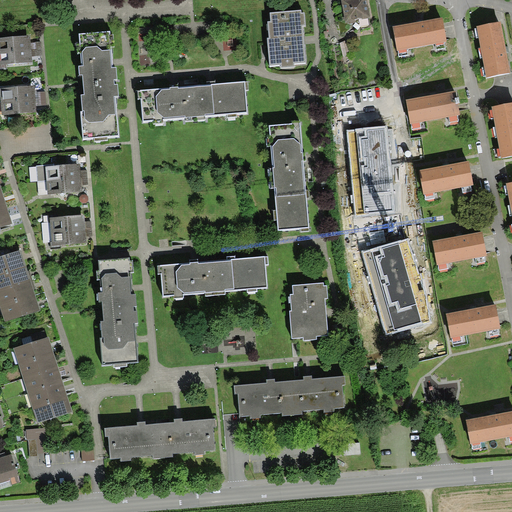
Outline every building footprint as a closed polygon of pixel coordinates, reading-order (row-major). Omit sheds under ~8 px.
[(343,0),(347,19),(359,26),(373,23),(369,0),(343,0)] [(301,13),(270,16),(271,24),(268,24),(269,41),(267,41),(270,69),(280,68),(281,71),(295,70),(295,67),(306,66),(303,29),(306,29),(305,16),(302,16),(301,13)] [(442,16),(393,26),(398,49),(447,39),(442,16)] [(477,27),(486,77),(511,72),(502,22),(477,27)] [(110,31),(79,34),(82,67),(79,67),(79,75),(84,75),(85,96),(82,96),(84,113),(82,113),(84,139),(94,138),(95,140),(108,139),(108,137),(119,136),(116,96),(119,96),(118,84),(115,84),(115,80),(118,80),(117,68),(113,68),(110,31)] [(30,35),(0,37),(0,64),(32,61),(31,56),(42,55),(41,42),(31,42),(30,35)] [(249,83),(142,92),(144,123),(252,113),(249,83)] [(35,86),(1,88),(3,115),(36,113),(36,106),(47,105),(46,91),(35,92),(35,86)] [(456,89),(407,99),(412,121),(461,112),(456,89)] [(511,102),(491,107),(500,158),(511,156),(511,102)] [(301,124),(269,126),(270,139),(265,139),(266,148),(271,147),(273,169),(268,169),(269,178),(274,177),(274,182),(269,182),(270,190),(274,190),(276,211),(273,212),(274,222),(278,222),(278,231),(301,229),(301,234),(310,233),(308,200),(310,199),(310,190),(307,190),(305,162),(307,162),(306,153),(303,153),(301,124)] [(384,130),(349,134),(357,212),(392,209),(384,130)] [(54,165),(37,166),(38,183),(46,182),(47,195),(83,192),(82,186),(89,185),(88,169),(80,170),(80,164),(54,166),(54,165)] [(468,165),(422,173),(426,194),(472,185),(468,165)] [(0,185),(0,228),(13,224),(0,185)] [(84,216),(50,218),(53,246),(87,243),(86,236),(92,236),(91,221),(85,222),(84,216)] [(484,230),(435,240),(440,262),(489,253),(484,230)] [(406,242),(367,254),(388,331),(427,319),(406,242)] [(20,251),(0,257),(0,309),(4,322),(40,311),(20,251)] [(96,271),(97,280),(101,280),(102,292),(99,293),(99,301),(103,301),(105,322),(101,322),(102,338),(100,338),(102,365),(114,364),(115,367),(127,366),(127,363),(138,362),(135,324),(138,324),(137,311),(134,311),(134,306),(137,306),(136,294),(133,295),(132,273),(134,273),(133,260),(129,260),(129,257),(99,260),(99,271),(96,271)] [(269,258),(158,267),(159,275),(162,275),(164,297),(175,296),(176,299),(183,298),(183,295),(206,293),(207,296),(226,295),(225,292),(248,290),(248,293),(257,292),(257,290),(267,289),(265,265),(269,265),(269,258)] [(291,296),(292,312),(290,312),(292,338),(304,337),(304,340),(315,339),(315,336),(327,335),(324,299),(328,299),(327,287),(324,288),(324,284),(293,287),(294,296),(291,296)] [(494,307),(449,316),(453,336),(499,328),(494,307)] [(48,337),(13,348),(37,422),(72,411),(48,337)] [(267,383),(234,386),(234,394),(238,394),(240,416),(251,415),(251,418),(260,417),(260,414),(282,413),(282,417),(302,415),(302,411),(324,409),(324,412),(335,411),(335,408),(344,407),(342,386),(345,385),(345,376),(312,379),(312,376),(304,377),(304,380),(276,382),(275,379),(267,379),(267,383)] [(511,411),(466,420),(471,443),(472,443),(473,449),(481,447),(480,442),(509,436),(510,442),(511,441),(511,411)] [(138,425),(105,428),(106,436),(109,436),(111,458),(122,457),(122,460),(130,460),(130,456),(154,454),(154,458),(173,457),(173,453),(194,452),(194,455),(205,454),(205,450),(215,450),(213,427),(216,427),(215,419),(183,421),(183,418),(174,419),(175,423),(146,425),(146,422),(137,423),(138,425)] [(45,429),(26,430),(27,440),(28,440),(30,457),(37,456),(37,452),(47,451),(45,429)] [(94,450),(82,451),(82,461),(94,461),(94,450)] [(11,454),(0,457),(0,483),(10,480),(12,485),(20,482),(11,454)]
